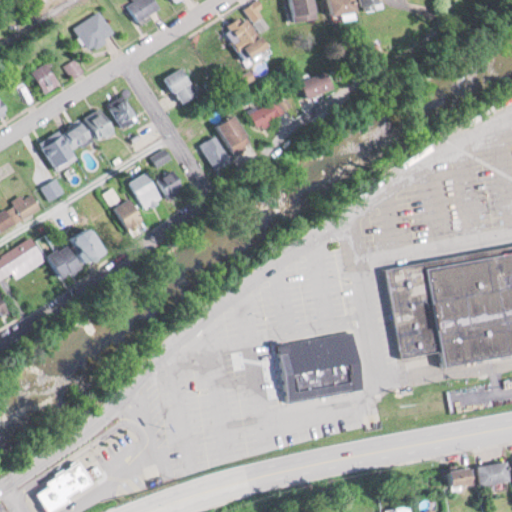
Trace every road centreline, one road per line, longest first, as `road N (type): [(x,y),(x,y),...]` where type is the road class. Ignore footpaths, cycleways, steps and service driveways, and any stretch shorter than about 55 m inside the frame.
road 1 (residential): [(0,334),(208,198),(334,96)]
road 2 (primary): [(511,426),(237,481),(145,511)]
road 3 (residential): [(0,139),(218,0)]
road 4 (residential): [(208,198),(123,60)]
